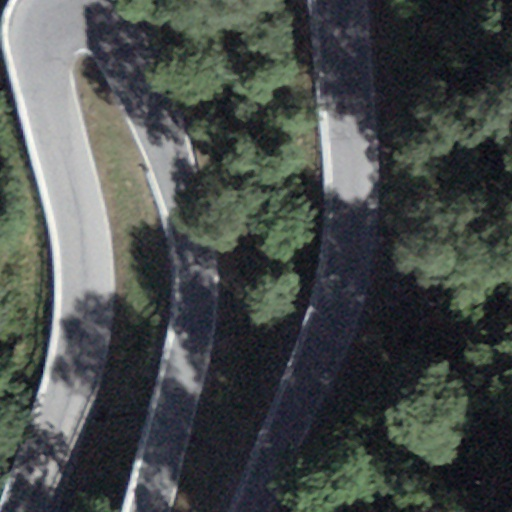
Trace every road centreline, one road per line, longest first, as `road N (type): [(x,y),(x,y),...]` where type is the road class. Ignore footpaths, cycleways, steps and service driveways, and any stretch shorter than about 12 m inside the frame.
road 1 (tertiary): [(19,511),(71,350),(80,279),(40,41),(62,9),(83,6),(103,16),(135,72),(165,147),(191,257),(186,349),(144,511)]
road 2 (tertiary): [(255,511),(347,266),(351,150),(337,0)]
